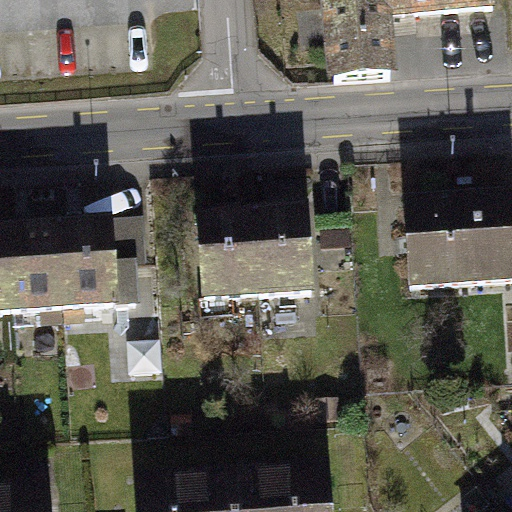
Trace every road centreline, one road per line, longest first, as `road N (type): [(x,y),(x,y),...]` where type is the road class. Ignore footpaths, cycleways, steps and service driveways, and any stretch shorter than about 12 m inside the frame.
road 1 (tertiary): [(511,105),(239,120)]
road 2 (tertiary): [(239,120),(0,136)]
road 3 (residential): [(239,120),(232,0)]
